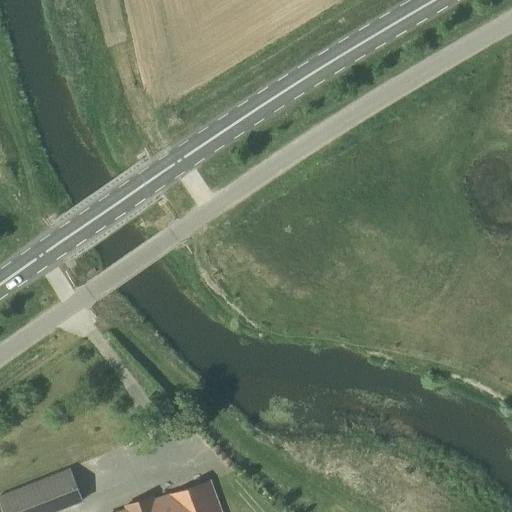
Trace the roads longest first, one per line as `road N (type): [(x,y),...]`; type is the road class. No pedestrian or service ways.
road 1 (unclassified): [(0,357),(211,207),(511,20)]
road 2 (primary): [(0,285),(299,82),(436,0)]
road 3 (track): [(103,0),(136,134),(176,163)]
road 4 (track): [(0,83),(41,255)]
